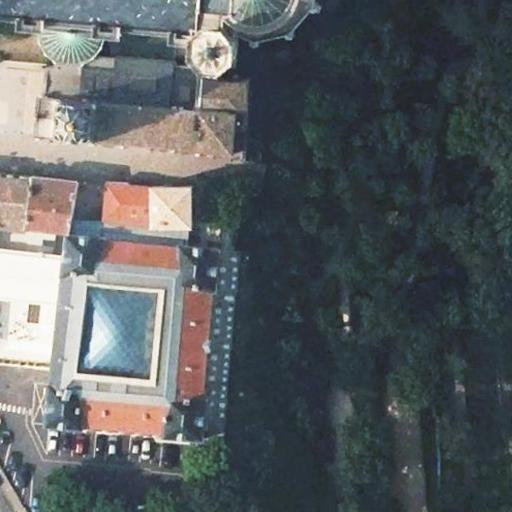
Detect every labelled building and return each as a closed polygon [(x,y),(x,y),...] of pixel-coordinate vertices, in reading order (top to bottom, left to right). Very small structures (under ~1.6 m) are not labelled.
[(174,39),(196,41),(197,35),(207,24),(227,26),(239,34),(251,39),(251,43),(259,43),(259,40),(286,33),(288,37),(295,33),(293,29),(310,9),(314,11),(315,10),(319,12),(321,6),(312,2),(312,0),(0,0),(0,13),(23,15),(23,25),(40,27),(42,43),(45,50),(50,54),(58,60),(80,63),(94,51),(100,45),(102,40),(105,32),(123,34),(124,24),(175,29),(174,39)] [(197,35),(196,41),(195,54),(203,70),(221,72),(236,59),(239,34),(227,26),(207,24),(197,35)] [(146,150),(151,151),(152,146),(170,147),(170,152),(176,153),(176,149),(196,150),(196,154),(201,155),(202,151),(215,152),(234,153),(236,129),(247,129),(248,78),(221,77),(221,72),(203,70),(177,66),(175,64),(116,53),(116,55),(94,51),(80,63),(58,60),(58,65),(46,64),(44,95),(38,94),(35,138),(44,138),(44,137),(46,138),(55,138),(55,142),(60,142),(61,139),(87,140),(90,140),(90,145),(95,146),(96,142),(120,143),(120,148),(125,148),(125,144),(147,146),(146,150)] [(0,227),(25,231),(26,229),(32,175),(13,174),(0,172),(0,227)] [(78,181),(32,175),(26,229),(67,234),(70,235),(78,181)] [(107,182),(100,237),(189,244),(193,228),(193,187),(193,185),(153,186),(107,182)] [(100,237),(70,235),(67,234),(64,257),(59,304),(51,369),(47,424),(203,438),(214,324),(221,248),(189,244),(100,237)] [(0,249),(0,298),(59,304),(64,257),(0,249)]
